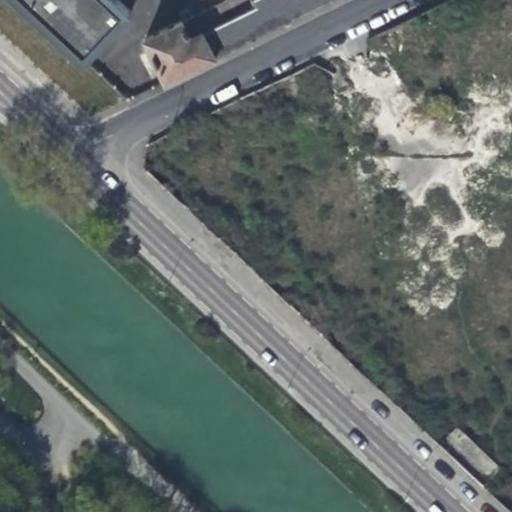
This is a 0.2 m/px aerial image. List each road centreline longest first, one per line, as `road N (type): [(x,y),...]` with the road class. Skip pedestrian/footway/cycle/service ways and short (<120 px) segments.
road 1 (secondary): [(63,152),(447,511)]
road 2 (residential): [(63,152),(370,0)]
